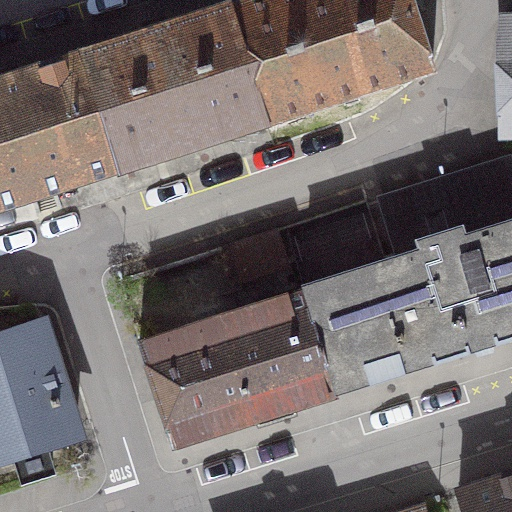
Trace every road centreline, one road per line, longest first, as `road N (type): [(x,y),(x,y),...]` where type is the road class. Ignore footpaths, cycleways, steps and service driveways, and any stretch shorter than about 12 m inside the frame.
road 1 (residential): [(78,250),(447,122),(480,0)]
road 2 (residential): [(511,413),(163,511)]
road 3 (unclassified): [(144,511),(78,250)]
